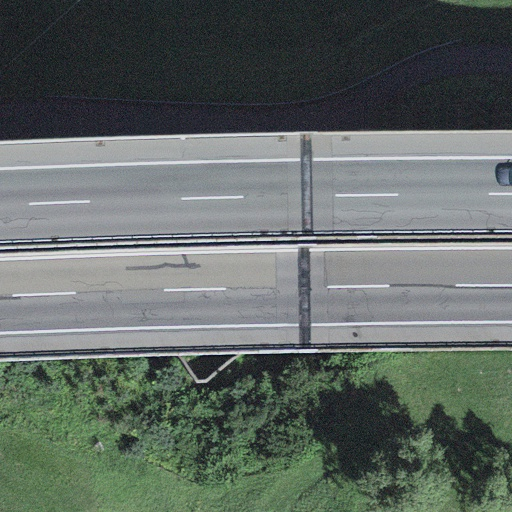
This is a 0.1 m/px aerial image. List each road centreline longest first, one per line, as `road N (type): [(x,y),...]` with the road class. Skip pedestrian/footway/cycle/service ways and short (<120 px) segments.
road 1 (motorway): [(511,194),(0,206)]
road 2 (motorway): [(0,297),(511,286)]
